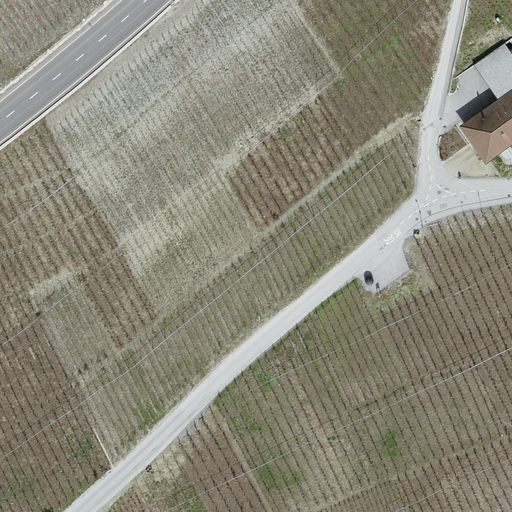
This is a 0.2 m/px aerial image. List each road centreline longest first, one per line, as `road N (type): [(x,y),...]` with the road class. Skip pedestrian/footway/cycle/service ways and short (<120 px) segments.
road 1 (unclassified): [(65,511),(197,389),(436,196)]
road 2 (unclassified): [(436,196),(429,139),(456,0)]
road 3 (tertiary): [(0,124),(150,0)]
